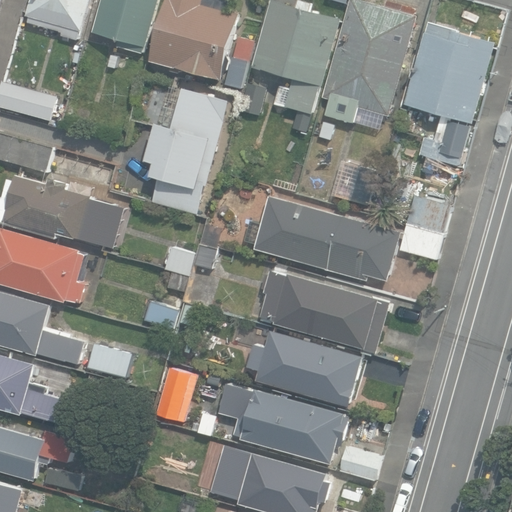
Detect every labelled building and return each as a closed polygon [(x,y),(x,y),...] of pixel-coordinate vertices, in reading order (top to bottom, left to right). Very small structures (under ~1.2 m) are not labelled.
[(80,38),(83,29),(85,30),(92,0),(32,0),(29,14),(31,14),(30,20),(64,30),(63,33),(80,38)] [(148,53),(163,0),(104,0),(96,30),(122,37),(120,45),(148,53)] [(179,65),(225,77),(243,11),(232,8),(232,4),(232,0),(169,0),(152,59),(179,66),(179,65)] [(309,131),(345,17),(313,7),(315,1),(311,0),(300,0),(300,4),(285,0),(273,0),(254,65),(295,77),(293,85),(281,82),(275,103),(299,110),(294,127),(309,131)] [(332,97),(328,113),(383,128),(387,113),(392,115),(420,14),(417,13),(419,6),(397,0),(388,0),(387,4),(374,0),(352,0),(352,2),(325,95),(332,97)] [(444,113),(455,116),(476,122),(500,40),(431,20),(407,102),(444,113)] [(258,40),(241,36),(236,55),(252,60),(258,40)] [(61,95),(5,79),(0,97),(0,104),(54,120),(61,95)] [(264,105),(270,86),(251,81),(245,99),(264,105)] [(155,199),(200,213),(232,98),(186,85),(175,124),(160,120),(149,158),(158,160),(154,173),(162,175),(155,199)] [(465,156),(474,124),(455,118),(455,116),(444,113),(437,139),(427,136),(422,153),(425,154),(424,159),(434,162),(436,156),(460,163),(462,155),(465,156)] [(337,123),(325,120),(321,135),(333,138),(337,123)] [(58,144),(0,128),(0,156),(51,170),(58,144)] [(0,218),(60,236),(62,232),(78,237),(79,235),(110,244),(114,228),(96,224),(104,197),(69,187),(71,181),(52,176),(51,181),(20,171),(18,178),(11,176),(6,195),(2,195),(0,196),(0,218)] [(258,242),(257,247),(369,279),(370,274),(391,279),(404,230),(272,193),(264,221),(253,218),(247,239),(258,242)] [(410,222),(448,232),(455,203),(417,193),(410,222)] [(441,259),(448,232),(410,222),(402,249),(441,259)] [(0,280),(69,300),(70,297),(84,302),(90,281),(81,279),(89,252),(83,250),(83,247),(2,224),(0,231),(0,230),(0,280)] [(220,248),(203,243),(198,263),(215,267),(220,248)] [(175,244),(168,267),(193,274),(199,251),(175,244)] [(279,318),(278,321),(379,351),(394,298),(292,270),(291,273),(275,269),(269,289),(271,290),(264,314),(279,318)] [(187,290),(191,275),(175,271),(171,285),(187,290)] [(49,325),(55,302),(0,287),(0,342),(40,353),(41,351),(82,362),(88,339),(75,335),(76,332),(49,325)] [(177,327),(183,308),(154,299),(148,318),(177,327)] [(205,304),(187,299),(180,323),(197,329),(205,304)] [(352,404),(367,354),(273,328),(268,345),(256,342),(250,365),(262,368),(259,378),(352,404)] [(137,352),(97,342),(91,366),(131,377),(137,352)] [(0,406),(24,413),(25,411),(60,420),(67,397),(48,391),(49,386),(34,382),(39,361),(0,349),(0,406)] [(408,366),(372,356),(366,377),(402,387),(408,366)] [(202,373),(173,365),(159,412),(188,421),(202,373)] [(245,437),(334,461),(340,442),(346,444),(354,415),(348,413),(349,411),(258,385),(257,388),(231,381),(225,403),(244,408),(237,432),(245,434),(245,437)] [(0,468),(38,479),(42,464),(51,466),(54,455),(73,461),(79,437),(49,428),(47,436),(0,423),(0,468)] [(343,467),(381,478),(387,454),(349,444),(343,467)] [(243,498),(242,501),(281,511),(318,511),(323,498),(330,500),(335,480),(329,478),(332,471),(256,449),(255,453),(242,450),(242,451),(233,448),(231,453),(229,453),(226,464),(231,466),(229,471),(224,469),(218,491),(243,498)] [(0,511),(18,511),(25,489),(14,487),(15,484),(0,479),(0,511)] [(367,511),(368,511),(337,503),(334,511),(367,511)]
